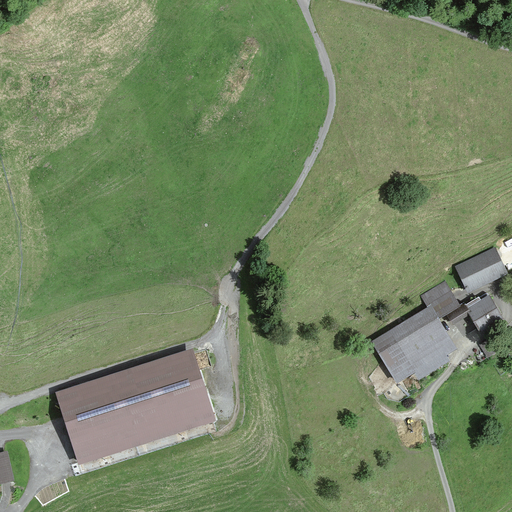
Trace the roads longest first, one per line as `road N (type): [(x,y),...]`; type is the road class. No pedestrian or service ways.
road 1 (track): [(301,0),(330,67),(332,110),(305,173),(231,275),(215,325),(199,341),(0,404)]
road 2 (track): [(511,274),(497,284),(505,320),(461,354),(427,406)]
road 3 (unclassified): [(355,0),(511,43)]
